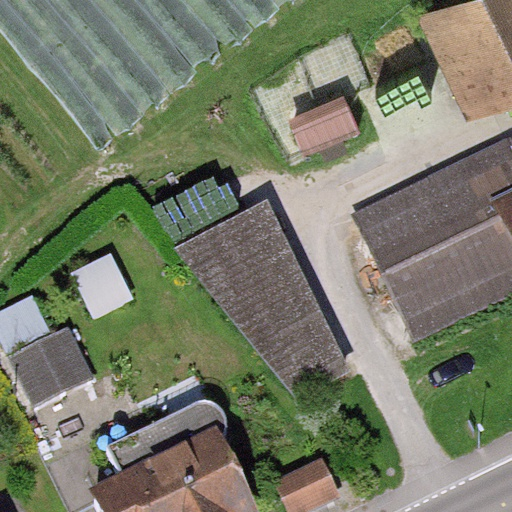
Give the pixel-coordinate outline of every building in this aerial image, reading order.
[(225,0),(227,26),(239,41),(289,0),(225,0)] [(511,0),(471,0),(441,14),(488,115),(511,103),(511,0)] [(313,149),(359,128),(343,95),(298,116),(313,149)] [(511,151),(371,214),(426,339),(511,300),(511,151)] [(371,385),(288,213),(197,261),(320,406),(371,385)] [(120,263),(83,280),(102,322),(140,305),(120,263)] [(64,344),(44,305),(0,327),(0,330),(43,417),(107,386),(81,335),(64,344)] [(277,511),(243,444),(109,510),(110,511),(277,511)] [(286,485),(291,511),(322,511),(344,508),(337,475),(286,485)]
